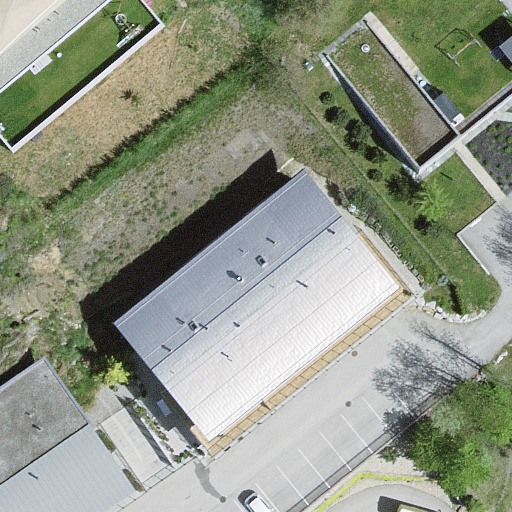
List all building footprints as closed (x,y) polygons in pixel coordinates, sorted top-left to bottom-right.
[(142,0),(0,0),(0,134),(6,142),(155,16),(142,0)] [(368,22),(330,53),(414,157),(452,126),(368,22)] [(511,30),(498,42),(511,59),(511,30)] [(301,165),(108,317),(196,428),(389,277),(301,165)] [(41,351),(0,379),(0,511),(94,511),(134,485),(41,351)]
